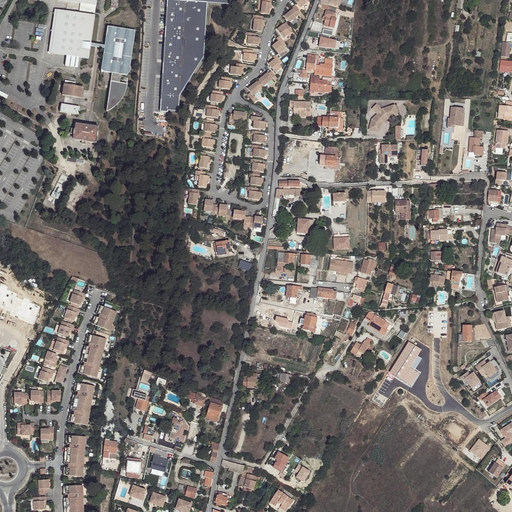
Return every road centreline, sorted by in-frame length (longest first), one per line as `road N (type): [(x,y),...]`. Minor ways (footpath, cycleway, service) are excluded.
road 1 (residential): [(317,0),(280,95),(264,250),(210,511)]
road 2 (residential): [(233,96),(211,191),(252,207),(265,200),(265,112)]
road 3 (track): [(511,410),(480,427),(462,419),(433,375),(436,321)]
road 4 (residential): [(97,290),(62,417)]
